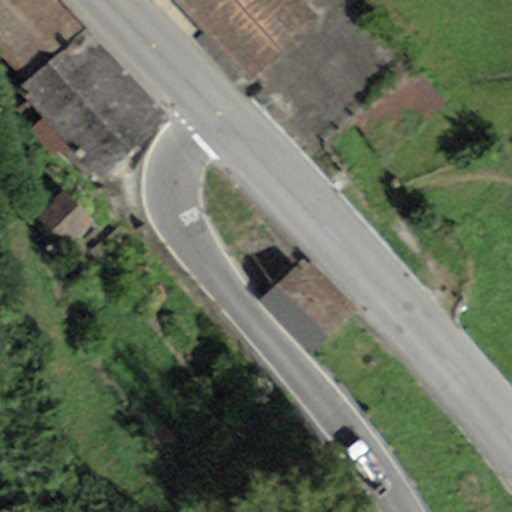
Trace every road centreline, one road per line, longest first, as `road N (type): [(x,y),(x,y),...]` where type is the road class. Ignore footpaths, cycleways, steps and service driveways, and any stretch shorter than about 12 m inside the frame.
road 1 (tertiary): [(219,117),(176,169),(172,197),(185,230),(222,287),(351,434),(401,511)]
road 2 (tertiary): [(511,442),(219,117)]
road 3 (tertiary): [(219,117),(107,0)]
